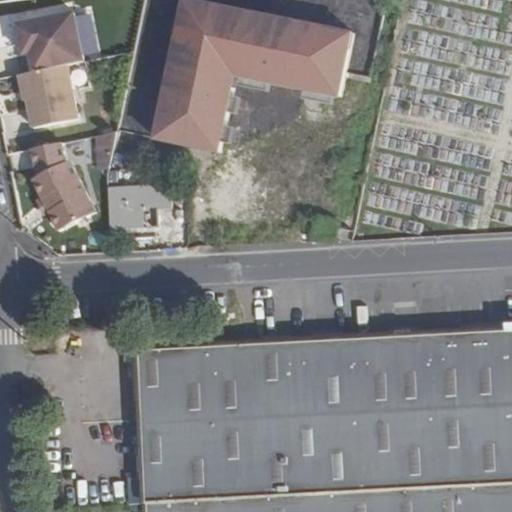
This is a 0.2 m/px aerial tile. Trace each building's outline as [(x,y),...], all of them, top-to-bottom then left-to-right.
[(145,0),(124,104),(211,122),(236,0),(145,0)] [(355,19),(257,0),(236,0),(211,122),(249,130),(240,177),(321,193),(355,19)] [(257,0),(355,19),(321,193),(347,198),(389,0),(257,0)] [(399,0),(398,0),(389,0),(347,198),(353,199),(365,141),(371,142),(399,0)] [(32,41),(37,71),(68,65),(86,61),(77,12),(21,23),(24,42),(32,41)] [(79,120),(68,65),(37,71),(21,74),(24,91),(27,90),(34,128),(79,120)] [(118,132),(98,135),(102,160),(112,158),(118,132)] [(63,141),(34,147),(39,175),(33,176),(43,197),(38,200),(45,214),(50,212),(60,231),(90,216),(85,205),(89,203),(71,166),(67,166),(63,141)] [(109,187),(111,232),(162,229),(159,185),(109,187)] [(89,203),(85,205),(90,216),(94,214),(89,203)] [(322,221),(319,236),(338,240),(341,225),(322,221)] [(511,511),(511,333),(129,352),(137,511),(511,511)]
